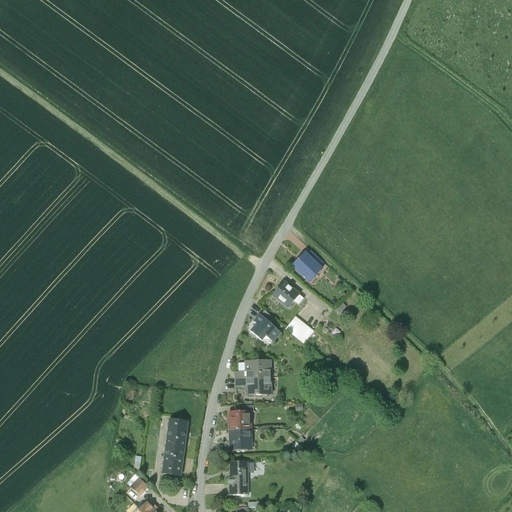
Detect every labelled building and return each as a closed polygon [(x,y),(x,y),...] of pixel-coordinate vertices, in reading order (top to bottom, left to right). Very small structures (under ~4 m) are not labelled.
[(311,252),(306,257),(319,269),(324,265),(311,252)] [(304,255),(292,268),(309,284),(322,271),(319,269),(306,257),(304,255)] [(282,282),(272,296),(288,308),(299,295),(282,282)] [(346,309),(343,305),(336,312),(339,316),(346,309)] [(264,312),(260,317),(270,325),(274,321),(264,312)] [(270,325),(260,317),(254,324),(257,327),(251,333),(262,343),(266,338),(272,344),(280,334),(270,325)] [(314,334),(296,320),(287,331),(305,346),(314,334)] [(236,380),(270,379),(269,363),(246,364),(246,366),(238,366),(239,374),(235,374),(236,380)] [(271,396),(270,379),(236,380),(236,389),(246,389),(246,397),(255,396),(255,397),(262,397),(262,396),(271,396)] [(232,432),(250,432),(250,414),(240,414),(229,414),(230,432),(232,432)] [(170,422),(167,440),(185,442),(188,424),(170,422)] [(250,442),(250,432),(232,432),(232,441),(230,441),(230,452),(248,452),(248,442),(250,442)] [(185,442),(167,440),(165,458),(183,460),(185,442)] [(183,460),(165,458),(162,476),(180,478),(183,460)] [(247,464),(230,465),(230,478),(230,480),(229,481),(228,481),(227,482),(227,483),(227,484),(228,484),(228,485),(229,485),(230,485),(230,491),(230,498),(248,497),(247,464)] [(130,483),(127,486),(140,498),(148,489),(139,480),(134,486),(130,483)]
